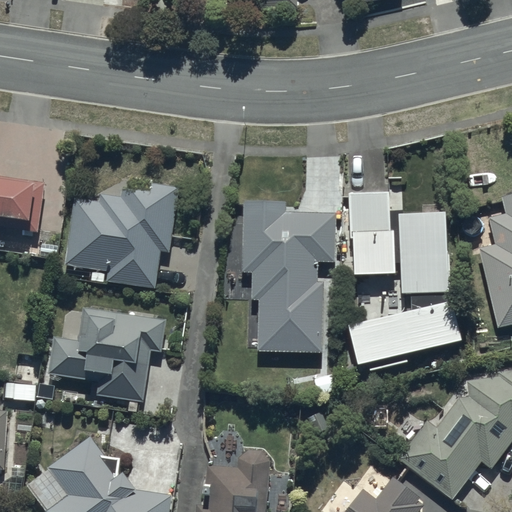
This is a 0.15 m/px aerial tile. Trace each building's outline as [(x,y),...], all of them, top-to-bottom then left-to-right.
[(0,224),(35,230),(42,179),(0,173),(0,224)] [(119,192),(74,187),(63,263),(95,267),(95,270),(91,270),(89,278),(103,280),(104,271),(97,270),(97,267),(107,269),(106,279),(154,286),(159,249),(169,250),(179,183),(150,180),(150,189),(120,185),(119,192)] [(388,189),(347,190),(349,235),(351,235),(353,272),(394,270),(392,228),(389,228),(388,189)] [(477,241),(497,325),(511,321),(511,191),(501,194),(505,211),(482,217),(487,238),(484,239),(477,241)] [(284,198),(242,197),(241,268),(251,268),(251,296),(257,296),(257,349),(321,349),(322,280),(317,280),(317,259),(334,259),(334,209),(284,209),(284,198)] [(445,208),(397,210),(400,290),(448,288),(445,208)] [(452,297),(346,321),(356,361),(367,358),(369,368),(406,359),(404,350),(460,337),(452,297)] [(164,317),(82,306),(78,337),(52,334),(46,373),(98,380),(96,394),(142,400),(150,348),(160,349),(164,317)] [(383,442),(401,457),(451,496),(481,459),(490,466),(511,438),(511,364),(464,379),(431,421),(427,418),(405,445),(390,433),(383,442)] [(167,511),(170,495),(171,496),(174,496),(181,442),(171,429),(115,427),(114,454),(103,454),(89,434),(47,465),(48,466),(25,483),(46,511),(167,511)] [(238,464),(205,462),(204,480),(201,480),(200,492),(205,492),(204,502),(195,501),(194,511),(264,511),(269,457),(262,449),(248,448),(238,454),(238,464)] [(425,511),(431,504),(392,474),(375,497),(361,486),(343,511),(425,511)]
